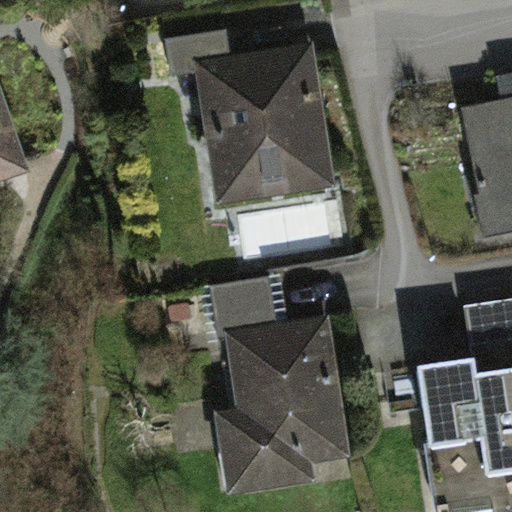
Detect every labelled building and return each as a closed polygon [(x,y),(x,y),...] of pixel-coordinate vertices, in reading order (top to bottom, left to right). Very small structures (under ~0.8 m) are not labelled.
[(308,59),(194,78),(215,208),(329,189),(308,59)] [(0,73),(0,201),(39,189),(2,75),(0,73)] [(511,96),(458,105),(478,221),(511,215),(511,96)] [(466,363),(402,369),(416,511),(511,511),(511,307),(461,313),(466,363)] [(321,335),(228,346),(236,416),(215,418),(224,497),(311,487),(308,462),(336,458),(321,335)]
